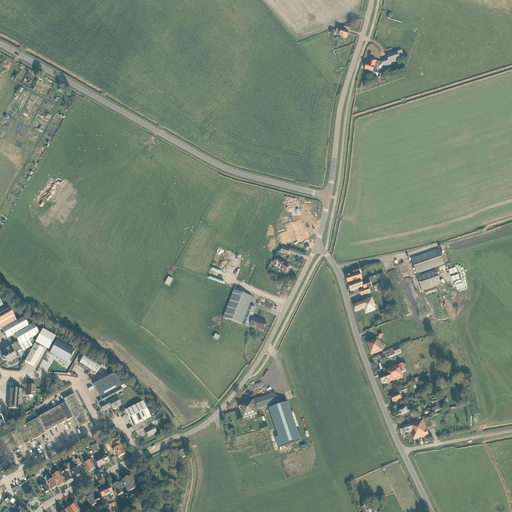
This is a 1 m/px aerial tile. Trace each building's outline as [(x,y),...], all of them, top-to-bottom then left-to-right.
[(337,29),(336,33),(340,34),(339,36),(347,39),(350,29),(344,27),(343,31),(337,29)] [(384,68),(390,66),(390,65),(390,64),(400,60),(397,52),(386,56),(387,59),(382,61),(384,68)] [(377,68),(374,67),(375,66),(379,67),(381,63),(370,59),(369,63),(369,64),(369,66),(366,65),(365,70),(365,71),(367,72),(367,71),(372,73),(372,72),(375,73),(377,68)] [(290,233),(280,237),(284,246),(288,245),(288,244),(293,242),(294,246),(300,243),(299,240),(307,237),(301,221),(287,226),(290,233)] [(439,249),(411,259),(416,275),(444,265),(439,249)] [(275,266),(276,266),(287,273),(288,271),(289,272),(290,269),(289,268),(290,267),(283,263),(284,262),(277,258),(275,262),(274,263),(275,265),(275,266)] [(436,270),(417,277),(422,291),(441,285),(436,270)] [(362,280),(360,273),(354,275),(354,276),(352,276),(351,275),(346,277),(346,278),(348,285),(362,280)] [(169,277),(165,284),(169,286),(173,279),(169,277)] [(362,285),(362,282),(361,281),(348,286),(350,291),(363,287),(364,290),(372,287),(370,282),(362,285)] [(234,290),(223,317),(249,327),(256,308),(249,306),(252,297),(234,290)] [(373,298),(354,304),(356,311),(364,308),(366,313),(375,310),(374,306),(375,305),(373,298)] [(7,305),(0,309),(0,330),(16,321),(7,305)] [(2,333),(2,335),(3,337),(5,337),(6,336),(7,339),(9,337),(14,335),(18,343),(22,350),(23,352),(32,347),(29,341),(32,339),(39,335),(33,324),(31,325),(28,327),(23,318),(2,330),(4,332),(2,333)] [(253,318),(250,326),(264,331),(267,323),(261,321),(261,320),(253,318)] [(43,330),(35,343),(48,350),(56,337),(43,330)] [(377,339),(367,342),(372,355),(383,351),(380,342),(379,343),(377,339)] [(57,341),(49,354),(67,364),(74,351),(57,341)] [(3,358),(3,359),(3,360),(4,360),(5,360),(7,363),(11,361),(11,362),(13,364),(14,365),(19,362),(17,358),(20,357),(17,353),(21,351),(21,350),(22,350),(18,343),(17,343),(4,350),(6,354),(3,356),(4,356),(3,357),(3,358)] [(43,349),(35,344),(33,348),(25,362),(34,367),(41,353),(42,353),(44,350),(43,349)] [(386,353),(388,358),(396,355),(401,353),(399,347),(386,353)] [(81,351),(74,362),(96,375),(102,364),(81,351)] [(388,375),(380,378),(381,383),(385,382),(386,383),(402,378),(401,373),(406,371),(403,365),(398,367),(398,366),(386,370),(388,375)] [(98,402),(100,406),(108,402),(107,399),(110,397),(122,391),(118,384),(122,382),(119,379),(116,380),(113,375),(93,386),(101,401),(98,402)] [(421,376),(412,380),(414,387),(423,383),(421,376)] [(27,385),(27,396),(35,396),(35,386),(27,385)] [(10,389),(8,409),(21,410),(22,390),(10,389)] [(398,393),(391,396),(393,402),(401,399),(399,394),(401,393),(401,391),(398,392),(398,393)] [(274,393),(253,400),(254,406),(257,406),(258,409),(276,403),(278,403),(274,393)] [(74,394),(68,397),(76,411),(82,408),(74,394)] [(65,403),(71,414),(76,411),(68,397),(63,400),(65,403)] [(108,402),(100,406),(100,407),(102,411),(103,412),(109,408),(108,408),(111,406),(111,407),(113,410),(121,406),(116,397),(112,400),(110,397),(107,399),(108,402)] [(254,406),(253,400),(239,405),(243,419),(257,414),(254,406)] [(132,426),(151,417),(157,414),(151,409),(147,411),(143,402),(124,411),(132,426)] [(277,405),(269,408),(279,439),(275,440),(278,447),(300,440),(288,402),(278,405),(278,403),(276,403),(277,405)] [(73,418),(71,414),(65,403),(59,406),(67,421),(73,418)] [(416,414),(412,403),(407,404),(408,406),(398,410),(397,407),(393,408),(396,417),(409,411),(410,412),(411,411),(413,416),(416,414)] [(62,424),(67,421),(59,406),(54,409),(62,424)] [(76,411),(84,425),(89,423),(82,408),(76,411)] [(56,427),(62,424),(54,409),(48,412),(56,427)] [(84,425),(76,411),(71,414),(73,418),(79,428),(84,425)] [(38,419),(45,433),(56,427),(48,412),(37,418),(38,419)] [(156,416),(146,421),(147,425),(158,420),(156,416)] [(38,419),(32,422),(40,436),(45,433),(38,419)] [(405,434),(411,432),(414,440),(428,436),(423,420),(399,427),(402,435),(403,435),(404,438),(406,437),(405,434)] [(132,427),(135,433),(144,429),(148,427),(145,421),(132,427)] [(32,422),(27,425),(34,439),(40,436),(32,422)] [(27,425),(21,428),(29,442),(34,439),(27,425)] [(148,427),(144,429),(148,438),(156,433),(153,427),(149,428),(148,427)] [(21,428),(16,430),(24,445),(29,442),(21,428)] [(16,430),(10,433),(17,447),(18,448),(24,445),(16,430)] [(10,433),(0,438),(0,456),(7,453),(6,453),(17,447),(10,433)] [(98,454),(97,452),(94,446),(94,445),(89,447),(92,454),(94,453),(95,455),(98,460),(95,461),(98,467),(103,465),(98,454)] [(120,445),(113,449),(114,451),(115,451),(119,457),(125,455),(120,445)] [(101,453),(98,454),(103,465),(109,462),(106,456),(103,457),(101,453)] [(85,456),(88,463),(85,464),(89,472),(95,469),(88,455),(85,456)] [(70,465),(67,466),(69,471),(70,471),(74,479),(77,477),(78,477),(79,477),(79,476),(80,476),(76,468),(73,470),(70,465)] [(61,468),(59,469),(59,470),(65,483),(68,482),(69,482),(70,482),(70,481),(71,481),(67,473),(64,475),(62,469),(61,468)] [(59,473),(52,476),(54,481),(55,480),(58,487),(61,485),(62,486),(64,485),(64,484),(65,483),(61,477),(59,473)] [(119,483),(121,489),(125,488),(128,494),(129,495),(131,495),(134,494),(135,492),(135,490),(135,489),(138,488),(135,480),(138,479),(136,474),(132,476),(132,475),(121,480),(122,482),(119,483)] [(42,485),(39,487),(41,490),(42,490),(44,494),(44,493),(45,494),(47,493),(47,492),(47,490),(48,489),(42,475),(41,476),(41,477),(39,478),(42,482),(43,481),(44,483),(42,484),(42,485)] [(46,478),(44,479),(46,483),(47,482),(51,490),(54,489),(56,488),(57,487),(53,480),(50,481),(47,476),(45,477),(46,478)] [(115,484),(112,485),(117,495),(117,496),(119,495),(120,496),(121,495),(122,494),(123,493),(121,489),(119,483),(118,482),(117,483),(117,482),(115,483),(115,484)] [(30,485),(25,488),(29,493),(25,496),(31,503),(32,503),(34,502),(34,501),(37,499),(32,492),(34,490),(30,485)] [(104,489),(112,506),(115,505),(113,501),(110,495),(112,494),(111,493),(112,493),(109,487),(104,489)] [(112,506),(104,489),(99,492),(102,498),(104,497),(105,499),(106,499),(107,501),(106,502),(109,507),(112,506)] [(94,494),(87,498),(88,500),(87,501),(89,505),(90,504),(91,506),(100,502),(98,498),(96,498),(94,494)] [(9,495),(4,501),(8,504),(12,498),(9,495)] [(16,502),(15,504),(19,507),(17,510),(19,511),(25,511),(27,510),(16,502)]
